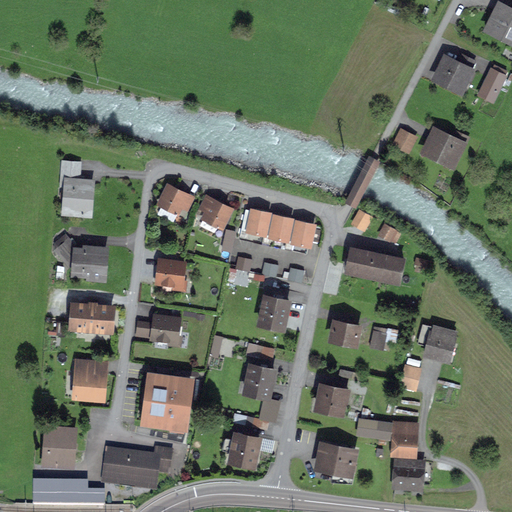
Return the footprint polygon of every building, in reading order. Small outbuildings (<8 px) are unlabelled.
[(511,38),(511,11),(500,6),(489,27),(511,38)] [(446,59),(437,77),(460,88),(473,62),(466,58),(461,67),(446,59)] [(492,70),(480,93),(492,99),(504,76),(492,70)] [(401,130),(395,144),(407,150),(415,137),(401,130)] [(426,150),(454,164),(464,144),(436,130),(426,150)] [(82,214),(84,213),(88,214),(90,182),(78,181),(79,163),(63,162),(62,180),(68,180),(65,212),(82,213),(82,214)] [(159,203),(177,212),(186,194),(168,185),(159,203)] [(213,200),(204,218),(222,227),(231,209),(213,200)] [(243,221),(242,228),(264,233),(265,227),(268,213),(253,210),(250,223),(243,221)] [(360,210),(354,222),(365,229),(372,217),(360,210)] [(275,216),(272,229),(265,227),(264,233),(271,236),(287,239),(288,233),(291,219),(275,216)] [(297,222),(295,234),(288,233),(287,239),(293,241),(309,245),(313,225),(297,222)] [(385,224),(380,234),(395,242),(401,231),(395,228),(394,229),(385,224)] [(232,250),(238,230),(228,227),(222,247),(232,250)] [(91,278),(102,279),(104,248),(86,247),(85,250),(77,250),(69,240),(70,239),(66,234),(55,242),(60,248),(57,250),(69,264),(76,264),(75,273),(91,274),(91,278)] [(350,248),(346,270),(399,282),(404,259),(350,248)] [(238,256),(236,268),(249,271),(252,259),(238,256)] [(417,265),(416,270),(425,272),(428,260),(416,258),(415,264),(417,265)] [(184,289),(185,280),(182,280),(185,263),(159,259),(156,282),(173,285),(173,287),(184,289)] [(265,262),(262,274),(276,277),(278,265),(265,262)] [(144,267),(143,275),(155,277),(156,268),(144,267)] [(290,267),(288,279),(301,282),(304,270),(290,267)] [(281,287),(277,284),(278,281),(271,278),(266,287),(278,293),(281,287)] [(265,296),(259,323),(283,328),(289,301),(265,296)] [(95,332),(95,329),(108,330),(110,307),(96,306),(96,303),(89,303),(89,305),(75,304),(75,313),(71,312),(70,319),(74,319),(73,328),(86,329),(86,331),(95,332)] [(179,345),(180,336),(177,336),(180,319),(154,315),(151,338),(168,340),(168,343),(179,345)] [(335,321),(331,338),(355,344),(359,326),(350,324),(351,321),(345,320),(342,319),(342,322),(335,321)] [(418,343),(426,345),(424,352),(446,359),(454,332),(423,324),(418,343)] [(373,330),(370,346),(383,349),(386,333),(373,330)] [(212,354),(221,356),(224,335),(215,333),(212,354)] [(256,356),(256,354),(271,358),(273,349),(249,343),(246,354),(256,356)] [(251,364),(245,392),(268,397),(274,369),(251,364)] [(402,379),(416,382),(419,369),(406,365),(402,379)] [(340,369),(338,375),(352,378),(353,371),(340,369)] [(102,398),(104,373),(77,371),(75,396),(102,398)] [(170,430),(183,432),(190,380),(152,375),(146,421),(171,425),(170,430)] [(402,379),(401,386),(414,389),(416,382),(402,379)] [(321,384),(317,407),(341,412),(345,390),(339,389),(340,386),(334,384),(333,387),(321,384)] [(274,421),(278,401),(265,398),(260,418),(274,421)] [(234,421),(266,428),(267,421),(235,413),(234,421)] [(361,420),(359,433),(389,437),(391,424),(361,420)] [(393,424),(391,450),(414,452),(416,425),(393,424)] [(49,429),(47,461),(69,462),(72,431),(49,429)] [(236,433),(230,460),(253,465),(259,438),(236,433)] [(350,483),(352,472),(349,471),(353,450),(334,446),(334,449),(322,447),(319,465),(336,469),(333,482),(350,483)] [(154,487),(156,469),(167,471),(170,452),(158,450),(157,457),(108,451),(104,480),(154,487)] [(424,484),(420,483),(422,464),(409,463),(410,460),(397,459),(394,494),(422,496),(424,484)] [(35,476),(33,493),(78,499),(81,482),(35,476)]
